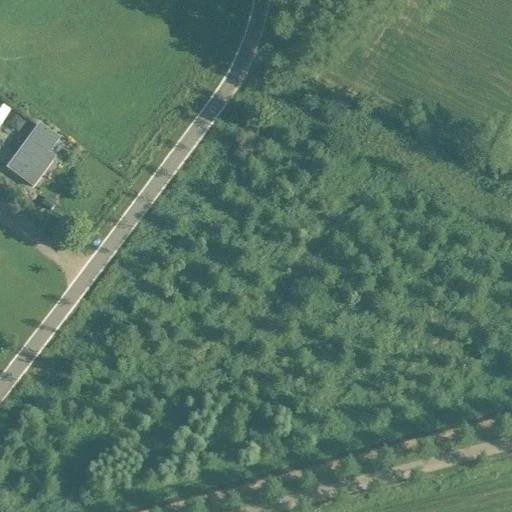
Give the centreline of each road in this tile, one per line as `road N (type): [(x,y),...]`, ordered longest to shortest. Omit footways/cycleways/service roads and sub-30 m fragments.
road 1 (unclassified): [(0,402),(235,85),(273,18),(270,0)]
road 2 (unclassified): [(246,511),(511,440)]
